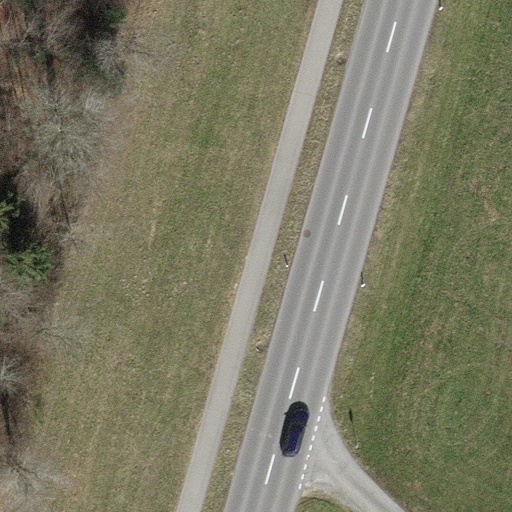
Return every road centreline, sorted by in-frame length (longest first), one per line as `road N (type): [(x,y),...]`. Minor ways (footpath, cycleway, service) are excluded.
road 1 (tertiary): [(258,511),(401,0)]
road 2 (track): [(383,511),(347,481),(277,442)]
